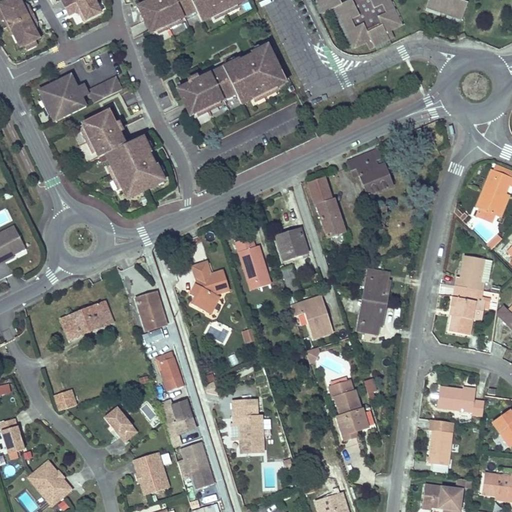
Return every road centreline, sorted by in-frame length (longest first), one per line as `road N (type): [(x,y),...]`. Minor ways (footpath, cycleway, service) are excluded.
road 1 (unclassified): [(411,114),(182,220)]
road 2 (unclassified): [(415,345),(436,217),(454,170),(486,138)]
road 3 (residential): [(119,28),(183,165),(182,220)]
road 4 (unclassified): [(390,511),(415,345)]
road 5 (unclassified): [(3,83),(69,215)]
